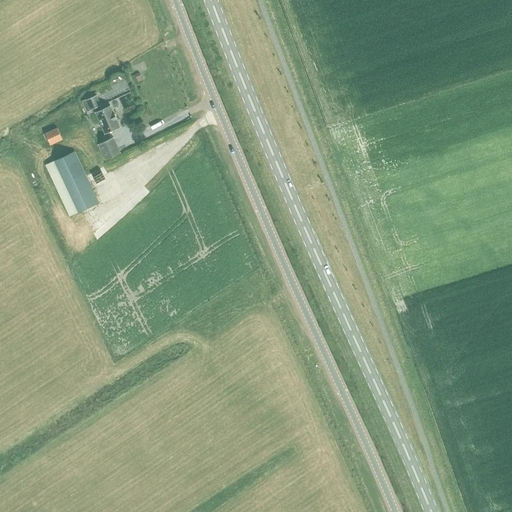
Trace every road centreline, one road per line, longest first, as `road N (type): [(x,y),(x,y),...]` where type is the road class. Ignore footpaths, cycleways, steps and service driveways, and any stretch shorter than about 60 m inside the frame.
road 1 (tertiary): [(394,511),(175,0)]
road 2 (secondary): [(213,0),(430,511)]
